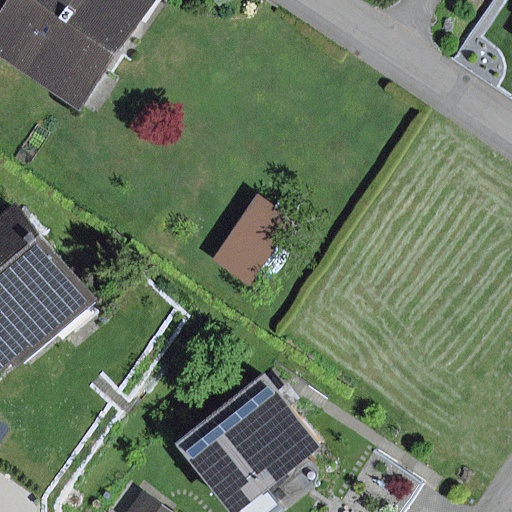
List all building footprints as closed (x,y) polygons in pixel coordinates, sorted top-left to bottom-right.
[(0,61),(78,115),(159,0),(5,0),(0,8),(0,61)] [(292,223),(255,197),(209,263),(245,288),(292,223)] [(9,370),(90,301),(8,204),(0,209),(0,368),(5,365),(9,370)] [(259,376),(168,446),(219,511),(232,511),(315,448),(259,376)] [(356,511),(402,511),(421,483),(375,453),(343,503),(356,511)] [(169,511),(141,492),(126,511),(169,511)]
